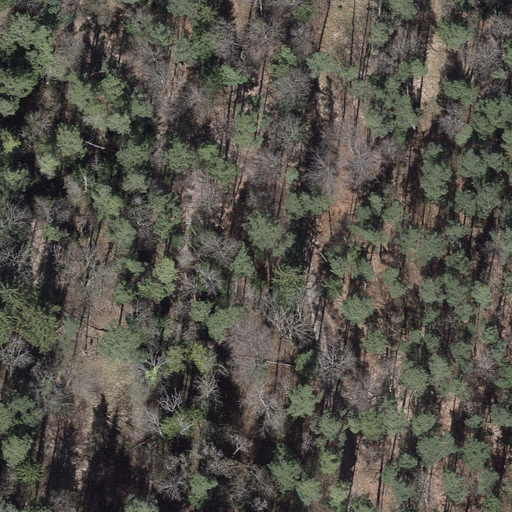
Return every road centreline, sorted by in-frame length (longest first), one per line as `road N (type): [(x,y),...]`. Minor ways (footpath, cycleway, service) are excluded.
road 1 (track): [(365,511),(305,244),(256,168),(108,65),(64,0)]
road 2 (track): [(0,415),(153,480),(195,511)]
